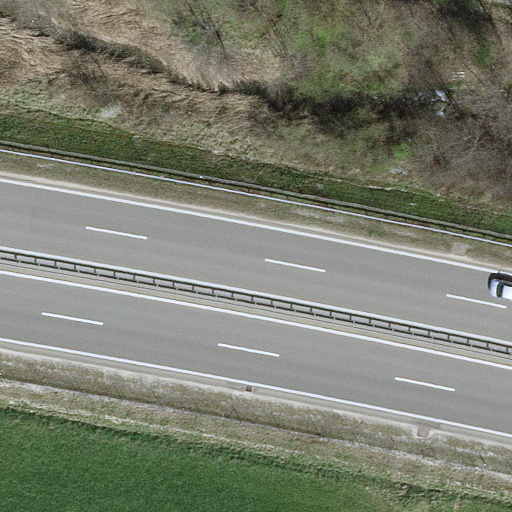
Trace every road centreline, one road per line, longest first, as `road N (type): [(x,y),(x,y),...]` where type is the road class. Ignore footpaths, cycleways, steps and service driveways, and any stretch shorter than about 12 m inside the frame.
road 1 (motorway): [(0,306),(511,403)]
road 2 (motorway): [(511,307),(0,213)]
